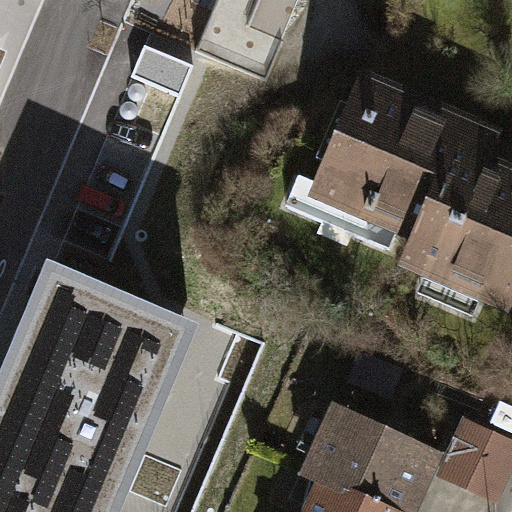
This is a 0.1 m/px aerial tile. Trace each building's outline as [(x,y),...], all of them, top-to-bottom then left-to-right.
[(421,236),(410,263),(427,270),(484,294),(507,304),(511,291),(511,175),(481,163),(493,136),(367,82),(323,186),(320,193),(400,227),(421,236)] [(320,193),(323,186),(299,177),(288,204),(391,248),(400,227),(320,193)] [(484,294),(427,270),(419,292),(476,316),(484,294)] [(174,322),(83,285),(67,324),(38,312),(0,403),(0,511),(116,511),(178,364),(160,357),(174,322)] [(309,349),(300,369),(328,381),(337,362),(309,349)] [(311,511),(410,511),(437,455),(340,410),(309,476),(325,484),(311,511)] [(442,476),(496,501),(511,467),(511,442),(467,422),(442,476)]
